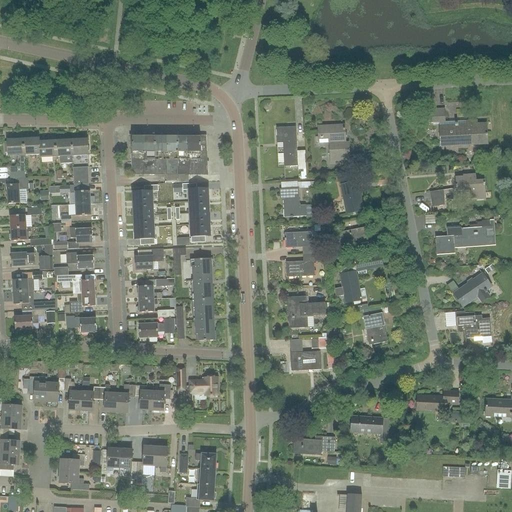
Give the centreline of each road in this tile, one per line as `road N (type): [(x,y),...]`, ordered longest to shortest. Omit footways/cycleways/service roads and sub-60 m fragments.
road 1 (residential): [(436,361),(383,86)]
road 2 (residential): [(251,429),(63,427),(41,435),(40,482)]
road 3 (tertiary): [(230,105),(196,84),(0,42)]
road 4 (tertiary): [(248,355),(235,120)]
road 5 (residential): [(119,348),(107,120)]
road 6 (residential): [(251,429),(436,361)]
road 7 (residential): [(383,86),(238,90)]
road 8 (residential): [(40,482),(44,500),(166,507)]
road 9 (residential): [(248,355),(119,348)]
road 10 (residential): [(383,86),(511,78)]
road 11 (residential): [(235,120),(107,120)]
